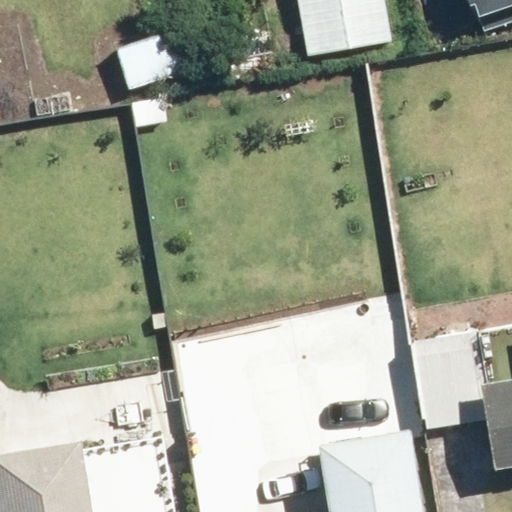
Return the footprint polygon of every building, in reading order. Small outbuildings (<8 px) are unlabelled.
[(298,0),(305,54),(399,43),(393,0),(298,0)] [(511,0),(478,0),(486,19),(511,9),(511,0)] [(164,33),(111,53),(126,94),(179,74),(164,33)] [(511,385),(466,393),(481,478),(511,472),(511,385)] [(411,511),(397,438),(307,456),(318,511),(411,511)] [(78,511),(66,443),(0,454),(0,511),(78,511)]
